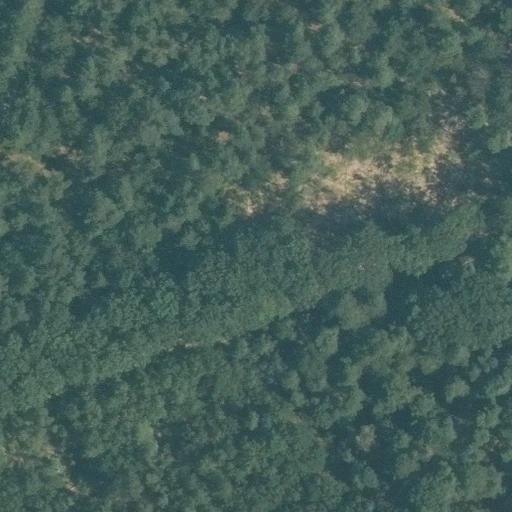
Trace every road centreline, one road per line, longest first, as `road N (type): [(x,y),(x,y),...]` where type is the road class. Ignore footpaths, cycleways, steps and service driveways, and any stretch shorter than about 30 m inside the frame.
road 1 (track): [(511,209),(0,392)]
road 2 (track): [(37,0),(0,124)]
